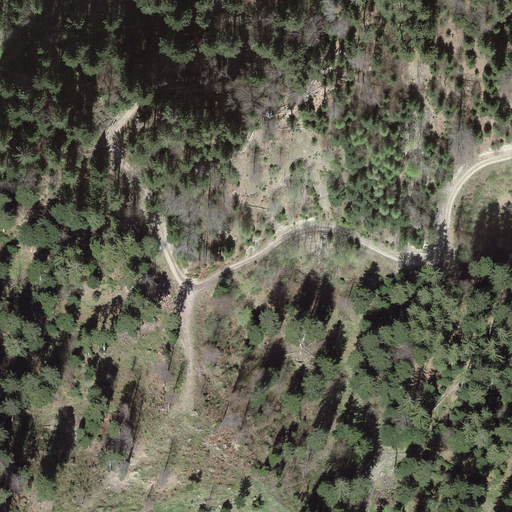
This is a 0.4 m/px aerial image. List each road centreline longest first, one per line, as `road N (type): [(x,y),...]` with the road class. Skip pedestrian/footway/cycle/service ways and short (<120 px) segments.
road 1 (track): [(511,155),(479,165),(459,185),(432,261),(401,259),(316,227),(189,287)]
road 2 (track): [(189,287),(110,140),(152,86),(227,72),(265,0)]
road 3 (track): [(367,511),(377,475),(396,457),(425,459),(485,493),(511,486)]
